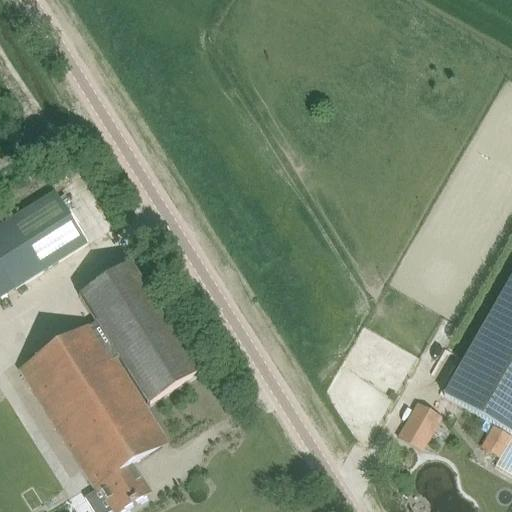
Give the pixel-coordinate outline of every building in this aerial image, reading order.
[(0,302),(87,247),(54,194),(0,228),(0,302)] [(167,445),(114,361),(117,359),(149,409),(200,376),(131,265),(79,298),(96,325),(20,373),(97,495),(84,502),(90,511),(126,511),(150,497),(131,468),(167,445)] [(511,279),(443,399),(511,437),(511,279)] [(422,456),(442,420),(416,406),(396,441),(422,456)] [(498,461),(511,439),(492,429),(480,450),(498,461)]
